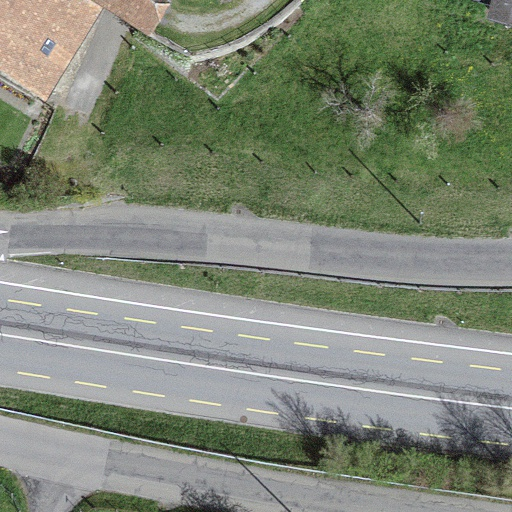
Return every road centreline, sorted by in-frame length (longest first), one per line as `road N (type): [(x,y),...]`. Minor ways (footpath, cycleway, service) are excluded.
road 1 (primary): [(0,334),(511,408)]
road 2 (unclassified): [(511,262),(422,263),(92,229),(0,232)]
road 3 (unclassified): [(51,456),(356,511)]
